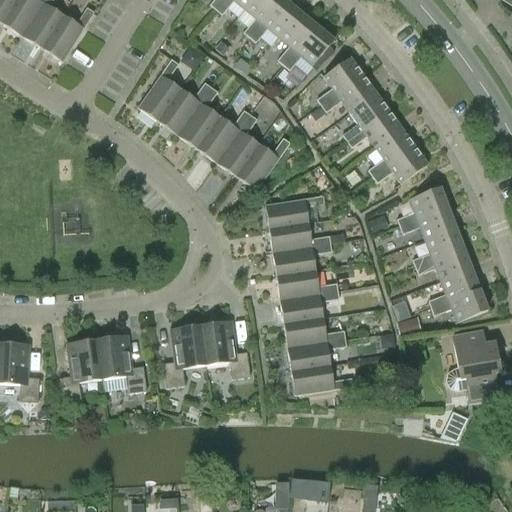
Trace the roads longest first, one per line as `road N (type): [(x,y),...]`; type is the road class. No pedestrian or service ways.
road 1 (residential): [(0,314),(128,314),(182,303),(202,281),(209,251),(170,186),(82,110)]
road 2 (residential): [(511,289),(446,130),(394,48),(346,0)]
road 3 (residential): [(511,140),(418,0)]
road 4 (residential): [(82,110),(143,0)]
